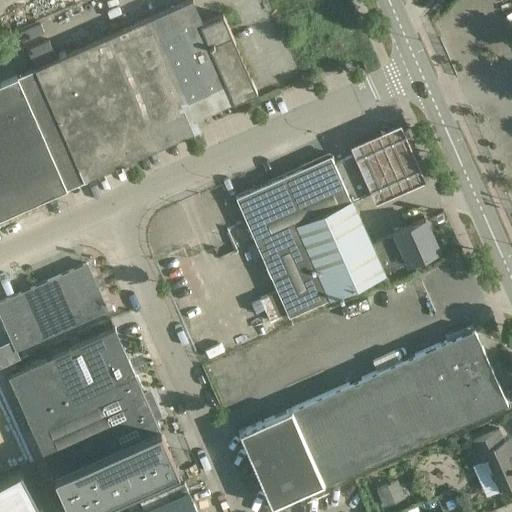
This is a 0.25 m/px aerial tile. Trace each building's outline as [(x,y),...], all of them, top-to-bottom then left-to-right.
[(258,91),(224,14),(204,23),(194,0),(191,0),(0,84),(0,217),(131,160),(126,149),(258,91)] [(327,0),(265,0),(276,24),(329,2),(327,0)] [(276,24),(287,49),(340,27),(329,2),(276,24)] [(351,53),(340,27),(287,49),(299,76),(351,53)] [(355,155),(372,193),(377,205),(428,183),(402,126),(352,148),(355,155)] [(337,163),(354,201),(372,193),(378,191),(361,153),(355,155),(337,163)] [(354,201),(337,163),(333,155),(237,197),(258,244),(354,201)] [(440,249),(426,219),(394,234),(372,243),(354,201),(258,244),(290,316),(386,273),(384,270),(407,259),(409,263),(440,249)] [(88,263),(0,302),(0,312),(16,350),(108,309),(88,263)] [(276,291),(260,299),(271,321),(286,313),(276,291)] [(83,511),(179,470),(116,328),(9,375),(69,511),(83,511)] [(274,506),(508,403),(475,329),(241,432),(274,506)] [(511,445),(507,448),(499,430),(470,442),(479,462),(486,459),(500,491),(511,485),(511,445)] [(0,480),(0,511),(39,511),(17,471),(0,480)] [(385,509),(406,499),(398,482),(376,492),(385,509)] [(199,511),(190,490),(140,511),(199,511)]
